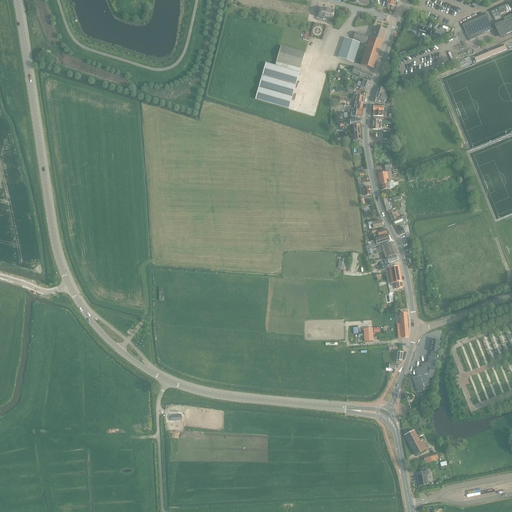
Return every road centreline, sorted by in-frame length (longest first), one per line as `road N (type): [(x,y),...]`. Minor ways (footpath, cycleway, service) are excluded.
road 1 (tertiary): [(415,329),(367,141),(367,114),(395,20)]
road 2 (tertiary): [(68,286),(52,235),(16,0)]
road 3 (tertiary): [(384,416),(220,396),(166,381)]
road 4 (tertiary): [(166,381),(102,334),(68,286)]
road 5 (unclassified): [(162,511),(157,401),(166,381)]
